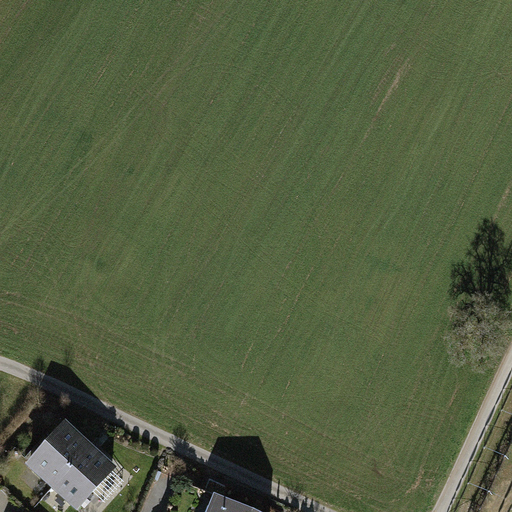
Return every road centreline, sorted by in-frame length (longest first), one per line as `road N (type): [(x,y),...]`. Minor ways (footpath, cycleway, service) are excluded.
road 1 (motorway): [(511,54),(0,29)]
road 2 (motorway): [(0,190),(511,211)]
road 3 (track): [(314,511),(0,361)]
road 4 (track): [(511,367),(444,511)]
